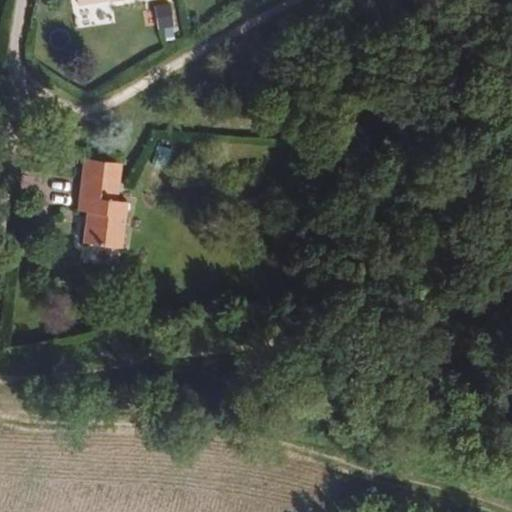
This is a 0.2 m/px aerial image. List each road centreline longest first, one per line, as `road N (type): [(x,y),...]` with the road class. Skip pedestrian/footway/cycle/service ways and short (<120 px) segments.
road 1 (track): [(0,375),(98,371),(341,332),(453,380),(511,387)]
road 2 (track): [(280,0),(81,116),(13,71)]
road 3 (track): [(0,224),(13,71)]
